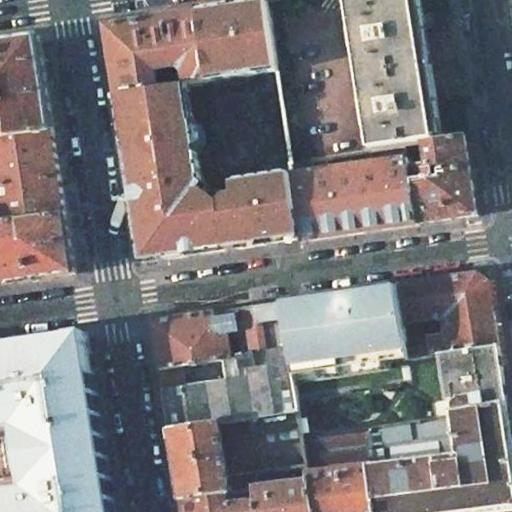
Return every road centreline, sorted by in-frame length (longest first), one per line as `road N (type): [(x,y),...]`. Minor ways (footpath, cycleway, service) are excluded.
road 1 (residential): [(511,238),(118,297)]
road 2 (residential): [(70,0),(118,297)]
road 3 (residential): [(118,297),(149,511)]
road 4 (residential): [(511,212),(477,0)]
